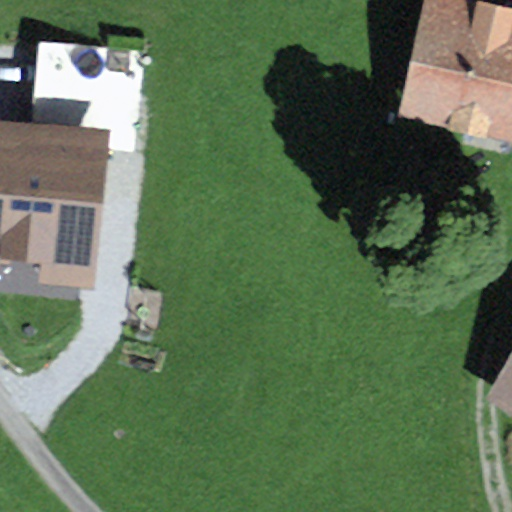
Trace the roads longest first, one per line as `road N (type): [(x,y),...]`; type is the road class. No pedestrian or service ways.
road 1 (track): [(497,275),(484,402),(503,511)]
road 2 (track): [(93,511),(0,398)]
